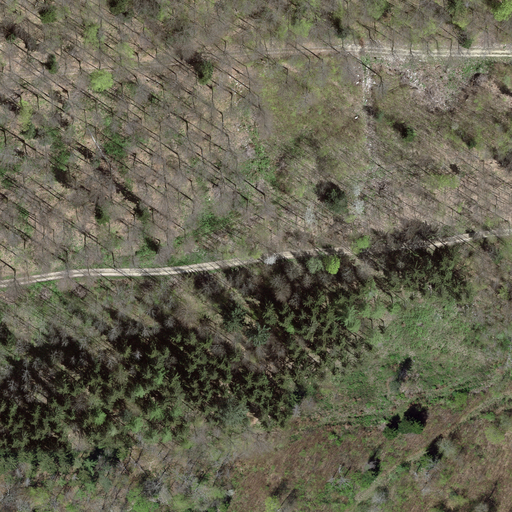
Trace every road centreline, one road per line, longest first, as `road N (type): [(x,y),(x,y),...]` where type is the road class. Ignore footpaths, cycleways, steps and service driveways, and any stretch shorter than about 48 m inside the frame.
road 1 (track): [(511,232),(0,284)]
road 2 (track): [(511,53),(215,53),(0,76)]
road 3 (track): [(511,395),(481,407),(351,511)]
